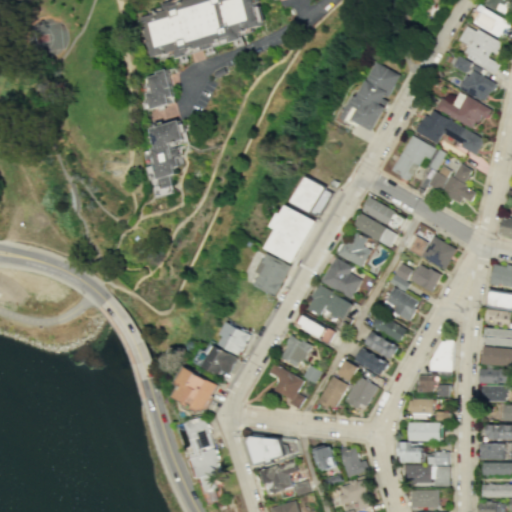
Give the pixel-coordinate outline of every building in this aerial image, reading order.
[(140,15),(152,57),(162,55),(163,58),(174,54),(175,59),(244,39),(242,32),(266,25),(259,0),(168,0),(161,2),(162,7),(151,10),(152,12),(140,15)] [(511,0),(490,0),(488,3),(511,18),(511,0)] [(507,40),(509,36),(511,22),(488,9),(481,21),(478,19),(476,23),(507,40)] [(497,74),(502,65),(490,57),(492,53),(497,56),(504,43),(480,29),(479,31),(469,26),(461,40),(471,46),(467,52),(470,54),(469,57),(497,74)] [(467,74),(473,63),(461,56),(454,66),(467,74)] [(404,74),(381,60),(360,97),(357,96),(354,102),(352,101),(343,118),(357,126),(359,122),(374,131),(391,102),(389,101),(404,74)] [(226,67),(228,72),(218,77),(215,72),(226,67)] [(167,70),(172,88),(171,88),(174,96),(169,98),(171,104),(151,110),(147,94),(153,92),(149,77),(158,75),(157,72),(167,70)] [(473,70),(497,83),(485,103),(459,89),(467,74),(470,76),(473,70)] [(471,127),(475,120),(481,123),(483,118),(488,121),(495,109),(462,90),(454,104),(443,98),(437,108),(471,127)] [(475,155),(484,139),(433,110),(430,116),(426,113),(416,131),(437,144),(443,133),(462,144),(461,147),(475,155)] [(149,130),(179,121),(185,140),(170,145),(172,150),(177,148),(179,158),(177,159),(180,168),(175,169),(177,176),(171,178),(173,187),(160,191),(153,166),(155,165),(151,150),(155,149),(149,130)] [(409,181),(425,156),(430,159),(436,149),(413,135),(391,170),(409,181)] [(461,163),(454,176),(451,174),(441,192),(461,203),(464,198),(472,202),(477,193),(466,187),(475,172),(461,163)] [(451,171),(442,165),(438,172),(435,171),(428,183),(440,190),(451,171)] [(294,203),(314,215),(316,212),(321,215),(333,194),(326,190),(328,187),(310,176),(294,203)] [(371,196),(363,210),(398,230),(406,216),(371,196)] [(291,206),(318,222),(295,261),(272,248),(282,229),(276,226),(284,213),(286,214),(291,206)] [(361,213),(354,227),(390,247),(397,234),(361,213)] [(511,237),(511,217),(504,216),(500,235),(511,237)] [(361,266),(368,254),(361,250),(368,238),(356,231),(348,245),(344,242),(338,254),(361,266)] [(409,249),(422,257),(430,242),(417,235),(409,249)] [(422,257),(446,271),(458,249),(434,236),(422,257)] [(257,284),(275,295),(292,266),(271,253),(265,263),(269,265),(257,284)] [(336,257),(322,281),(351,298),(362,279),(351,273),(354,267),(336,257)] [(407,281),(414,269),(402,263),(395,275),(407,281)] [(412,279),(432,291),(443,274),(432,267),(430,270),(421,264),(412,279)] [(496,265),(492,284),(511,287),(511,265),(509,265),(508,267),(496,265)] [(406,291),(410,283),(407,281),(395,275),(395,274),(391,282),(406,291)] [(319,284),(306,308),(320,316),(324,309),(346,321),(356,304),(319,284)] [(395,287),(419,300),(415,307),(418,308),(411,320),(384,306),(395,287)] [(511,294),(492,291),(490,306),(511,308),(511,294)] [(328,345),(337,330),(301,309),(292,324),(328,345)] [(511,325),(511,311),(487,309),(486,321),(511,325)] [(370,326),(399,343),(407,329),(379,311),(370,326)] [(241,355),(253,334),(231,321),(224,334),(228,336),(224,344),(241,355)] [(511,328),(487,327),(486,344),(511,346),(511,328)] [(364,344),(390,360),(398,346),(372,331),(364,344)] [(296,368),(301,360),(304,361),(313,346),(303,339),(302,341),(292,334),(286,344),(288,346),(280,358),(296,368)] [(429,361),(428,371),(451,372),(453,340),(444,340),(444,341),(440,341),(429,361)] [(240,357),(216,343),(200,369),(217,378),(222,369),(230,374),(240,357)] [(355,361),(381,376),(389,361),(363,346),(355,361)] [(511,348),(485,346),(483,364),(511,366),(511,348)] [(350,381),(358,367),(346,360),(338,374),(350,381)] [(270,372),(281,378),(274,390),(292,400),(290,403),(300,408),(306,396),(298,392),(306,378),(276,361),(270,372)] [(223,384),(187,362),(177,379),(186,384),(178,397),(202,411),(204,408),(208,410),(223,384)] [(303,376),(316,383),(322,372),(310,365),(303,376)] [(480,383),(511,383),(511,368),(480,368),(480,383)] [(333,375),(350,384),(336,409),(330,406),(329,408),(318,402),(333,375)] [(344,402),(357,410),(361,403),(367,406),(379,386),(360,375),(344,402)] [(417,393),(435,392),(435,386),(437,386),(436,376),(421,376),(421,383),(417,383),(417,393)] [(438,397),(450,397),(450,384),(438,384),(438,397)] [(482,385),(482,401),(506,401),(506,385),(482,385)] [(409,400),(409,413),(433,414),(434,399),(413,399),(413,400),(409,400)] [(503,420),(511,420),(511,403),(503,404),(503,420)] [(437,412),(437,420),(452,420),(452,412),(437,412)] [(190,423),(201,455),(190,458),(197,479),(204,479),(208,491),(218,488),(214,474),(222,471),(218,461),(221,460),(207,418),(190,423)] [(411,422),(411,441),(443,441),(443,422),(411,422)] [(511,424),(486,424),(486,435),(488,435),(488,438),(511,438),(511,424)] [(255,436),(296,441),(301,455),(258,469),(250,443),(255,436)] [(398,456),(402,456),(401,463),(426,463),(426,447),(413,447),(413,442),(398,442),(398,456)] [(481,443),(481,458),(505,459),(506,443),(481,443)] [(322,471),(338,466),(332,444),(315,449),(322,471)] [(366,459),(362,461),(358,447),(348,450),(347,447),(339,449),(348,477),(369,470),(366,459)] [(450,451),(436,451),(436,457),(429,456),(428,464),(435,464),(435,465),(449,465),(450,451)] [(259,471),(264,485),(271,483),(274,493),(293,486),(289,475),(300,471),(296,458),(259,471)] [(511,477),(511,462),(483,462),(483,477),(511,477)] [(406,465),(405,482),(432,483),(433,465),(406,465)] [(451,466),(433,466),(433,481),(438,481),(438,486),(451,486),(451,466)] [(372,506),(369,496),(373,495),(368,478),(357,482),(356,479),(350,481),(351,483),(342,486),(344,494),(339,496),(342,506),(357,501),(360,510),(372,506)] [(294,485),(298,496),(312,491),(308,480),(294,485)] [(511,481),(482,481),(482,496),(511,496),(511,481)] [(411,489),(411,507),(440,507),(440,489),(411,489)] [(272,508),(273,511),(300,511),(297,501),(272,508)] [(501,511),(501,504),(497,504),(497,502),(478,502),(478,511),(501,511)]
